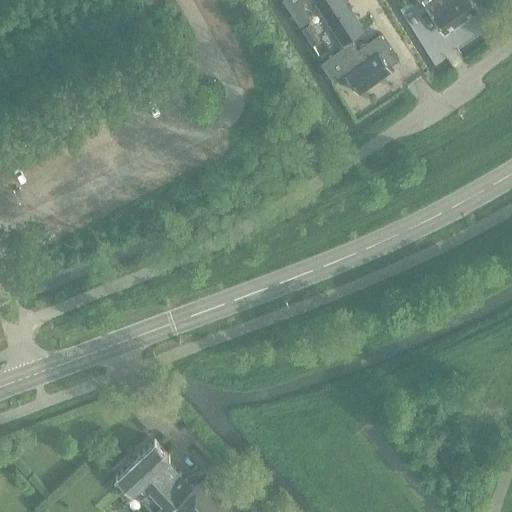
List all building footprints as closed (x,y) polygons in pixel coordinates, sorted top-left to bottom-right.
[(283,0),(289,9),(299,2),(302,0),(283,0)] [(344,0),(316,0),(315,1),(344,46),(320,62),(334,82),(345,74),(358,93),(392,69),(390,66),(399,59),(380,33),(357,49),(350,38),(363,30),(344,0)] [(421,0),(425,5),(424,5),(444,33),(479,9),(472,0),(421,0)] [(310,24),(302,29),(312,46),(320,41),(310,24)] [(246,511),(208,471),(192,485),(167,458),(170,455),(155,439),(116,475),(131,492),(134,489),(155,511),(246,511)]
